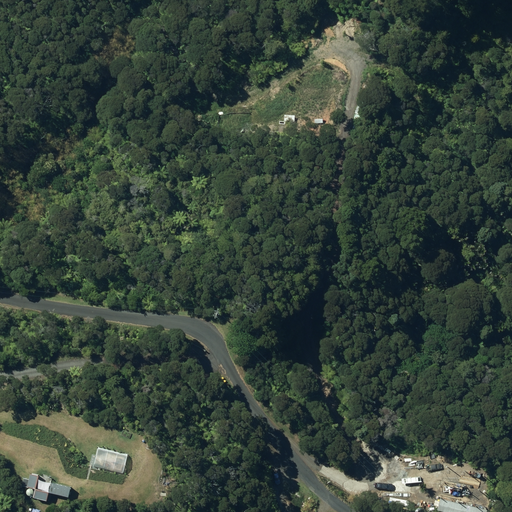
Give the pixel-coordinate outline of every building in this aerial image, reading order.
[(257,103),(259,110),(270,106),(268,99),(257,103)] [(392,483),(392,488),(395,488),(395,493),(402,493),(407,493),(407,472),(395,472),(395,483),(392,483)] [(33,491),(35,491),(38,476),(28,474),(26,489),(33,491)] [(474,501),(481,503),(485,492),(477,489),(474,501)] [(35,491),(33,491),(31,500),(45,502),(47,493),(37,491),(35,491)] [(392,494),(375,493),(375,503),(402,504),(402,494),(392,494)] [(436,511),(486,511),(487,510),(440,499),(436,511)]
